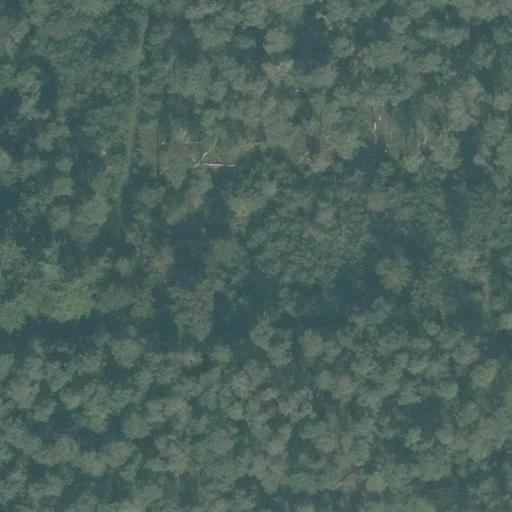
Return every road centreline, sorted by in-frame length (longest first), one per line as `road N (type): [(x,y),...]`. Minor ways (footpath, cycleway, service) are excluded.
road 1 (track): [(153,0),(110,322)]
road 2 (track): [(0,328),(110,322),(102,511)]
